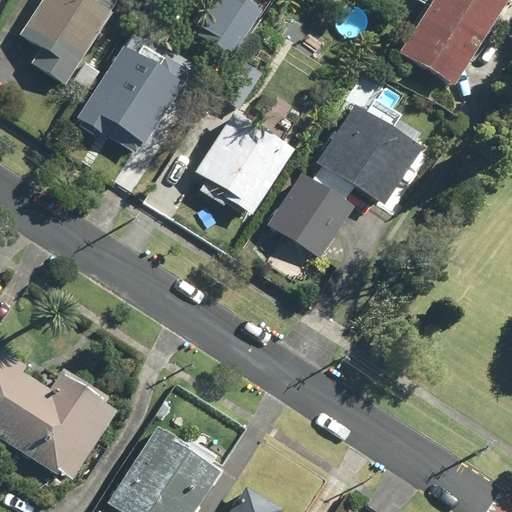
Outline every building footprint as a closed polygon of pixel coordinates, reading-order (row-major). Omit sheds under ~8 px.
[(87,4),(89,0),(35,0),(13,39),(34,52),(25,68),(62,89),(106,15),(87,4)] [(253,16),(226,0),(213,0),(188,40),(224,62),(253,16)] [(426,0),(390,58),(445,92),(502,3),(496,0),(426,0)] [(69,124),(100,143),(108,131),(136,148),(185,71),(153,51),(147,60),(121,43),(69,124)] [(257,76),(238,64),(216,100),(235,111),(257,76)] [(311,167),(317,171),(306,188),(293,180),(261,229),(313,263),(345,213),(338,209),(349,192),(377,210),(414,154),(348,111),(311,167)] [(225,118),(189,177),(215,193),(211,199),(246,220),(285,155),(225,118)] [(0,445),(65,487),(85,456),(112,412),(56,377),(51,386),(0,353),(0,445)] [(208,463),(210,459),(180,442),(178,446),(148,429),(103,508),(111,511),(189,511),(215,468),(208,463)] [(275,511),(238,490),(225,511),(275,511)]
